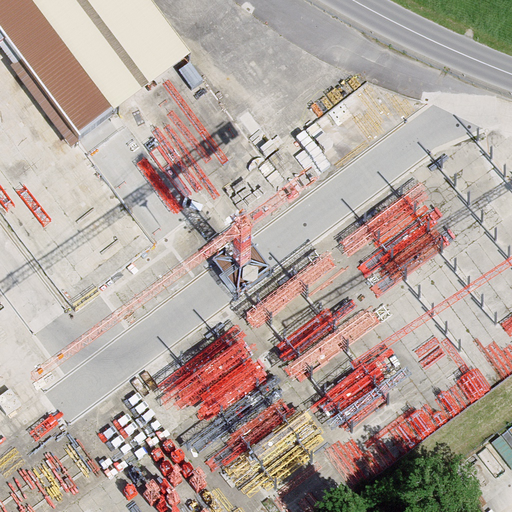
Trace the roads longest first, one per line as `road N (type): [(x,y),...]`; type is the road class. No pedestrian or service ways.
road 1 (track): [(361,511),(511,401)]
road 2 (tertiary): [(511,73),(352,0)]
